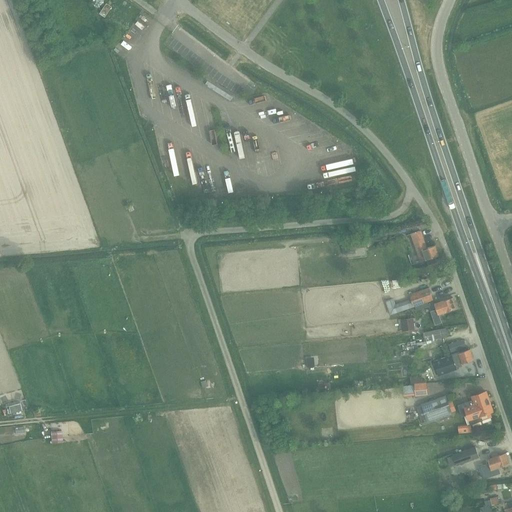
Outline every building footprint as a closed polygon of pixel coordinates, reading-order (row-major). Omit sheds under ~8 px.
[(104,17),(111,7),(106,4),(99,14),(104,17)] [(426,248),(420,231),(410,234),(420,262),(438,256),(434,245),(426,248)] [(350,240),(350,241),(342,242),(343,255),(356,254),(355,248),(365,247),(364,239),(350,240)] [(413,307),(414,306),(416,311),(430,306),(428,301),(432,300),(428,288),(408,295),(413,307)] [(438,314),(456,308),(452,298),(447,299),(446,296),(438,299),(439,301),(434,303),(436,309),(430,312),(435,325),(441,323),(438,314)] [(391,310),(402,306),(400,298),(388,302),(391,310)] [(446,328),(423,333),(424,341),(447,337),(446,328)] [(450,353),(465,348),(463,340),(448,345),(450,353)] [(452,356),(431,362),(436,378),(459,370),(457,365),(473,360),(470,350),(452,356)] [(428,395),(427,383),(439,382),(439,379),(433,380),(432,379),(428,380),(426,377),(423,379),(424,382),(414,383),(415,396),(428,395)] [(474,400),(458,405),(462,417),(467,416),(470,425),(483,421),(492,418),(490,412),(491,412),(484,393),(473,397),(474,400)] [(418,406),(416,407),(421,421),(426,419),(427,422),(450,413),(446,402),(444,396),(421,404),(421,405),(418,406)] [(10,414),(22,411),(20,401),(5,404),(6,407),(9,406),(10,414)] [(61,431),(51,432),(52,444),(62,443),(61,431)] [(474,448),(450,456),(454,467),(478,459),(474,448)] [(491,470),(508,464),(505,453),(497,456),(496,453),(491,455),(492,457),(486,459),(488,464),(481,466),(484,474),(491,471),(491,470)]
